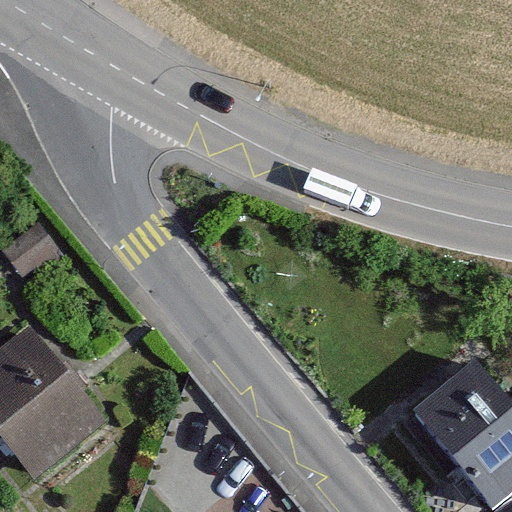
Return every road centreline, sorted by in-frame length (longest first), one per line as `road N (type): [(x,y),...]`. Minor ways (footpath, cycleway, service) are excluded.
road 1 (residential): [(117,67),(109,132),(118,193),(179,289),(367,511)]
road 2 (secondary): [(511,226),(374,193),(243,139),(117,67)]
road 3 (secondary): [(117,67),(5,0)]
